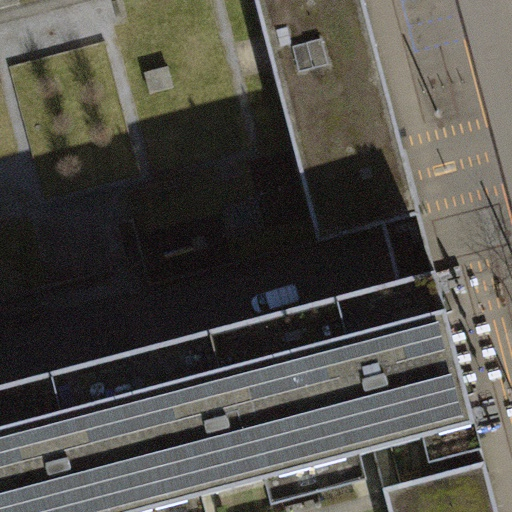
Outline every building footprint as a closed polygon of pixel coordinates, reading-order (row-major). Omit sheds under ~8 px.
[(422,216),(365,0),(256,0),(320,242),(383,226),(422,216)] [(398,284),(437,274),(430,245),(422,216),(383,226),(391,255),(398,284)] [(398,284),(272,317),(312,469),(374,453),(477,426),(437,274),(398,284)] [(272,317),(111,360),(151,511),(312,469),(272,317)] [(111,360),(0,388),(0,511),(146,511),(151,511),(111,360)] [(499,511),(477,426),(374,453),(389,511),(499,511)]
